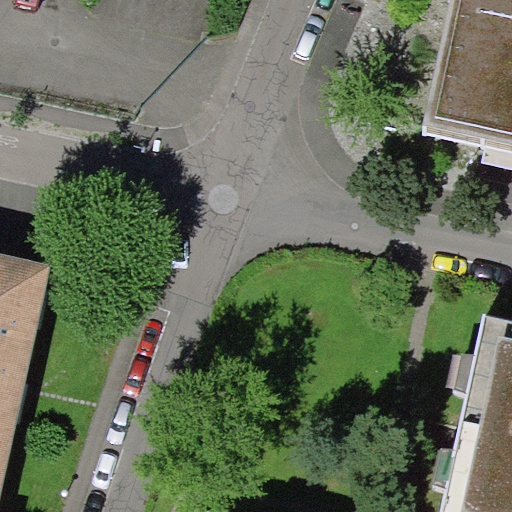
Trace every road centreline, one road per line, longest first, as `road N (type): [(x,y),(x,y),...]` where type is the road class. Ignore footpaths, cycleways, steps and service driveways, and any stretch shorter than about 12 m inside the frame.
road 1 (residential): [(228,204),(101,511)]
road 2 (residential): [(228,204),(511,268)]
road 3 (residential): [(0,147),(228,204)]
road 4 (residential): [(317,0),(228,204)]
